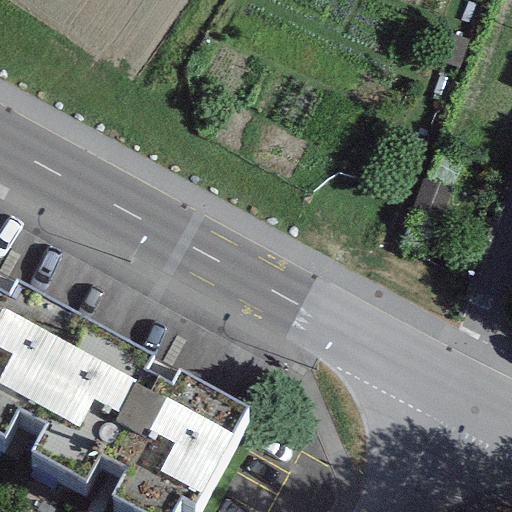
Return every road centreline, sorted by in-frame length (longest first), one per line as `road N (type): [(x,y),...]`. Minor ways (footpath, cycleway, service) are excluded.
road 1 (tertiary): [(456,389),(0,142)]
road 2 (residential): [(456,389),(511,241)]
road 3 (residential): [(388,511),(456,389)]
